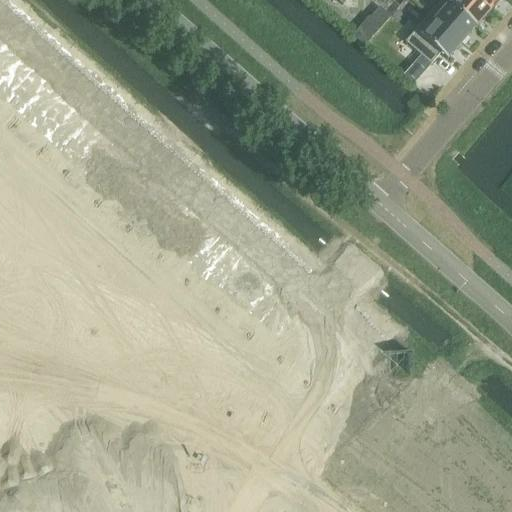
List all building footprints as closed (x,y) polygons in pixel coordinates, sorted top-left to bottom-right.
[(489,12),(475,0),(442,0),(442,1),(474,29),(489,12)] [(475,0),(489,12),(492,10),(492,11),(493,12),(503,0),(475,0)] [(428,16),(461,45),(474,29),(442,1),(428,16)] [(379,9),(370,20),(379,28),(388,17),(379,9)] [(461,45),(428,16),(404,44),(418,55),(420,57),(430,66),(439,56),(446,62),(461,45)] [(420,57),(412,66),(422,75),(430,66),(420,57)] [(13,75),(0,89),(0,110),(4,115),(28,88),(13,75)] [(28,88),(4,115),(19,127),(42,101),(28,88)] [(42,101),(19,127),(33,140),(57,113),(42,101)] [(57,113),(33,140),(47,153),(71,126),(57,113)] [(71,126),(47,153),(62,165),(86,139),(71,126)] [(86,139),(62,165),(76,178),(100,151),(86,139)] [(10,148),(5,154),(14,162),(19,156),(10,148)] [(100,151),(76,178),(91,191),(114,164),(100,151)] [(19,156),(14,162),(23,170),(28,164),(19,156)] [(114,164),(91,191),(106,204),(129,177),(114,164)] [(39,173),(34,179),(43,187),(48,181),(39,173)] [(48,181),(43,187),(52,195),(57,189),(48,181)] [(68,198),(63,205),(72,213),(77,206),(68,198)] [(77,206),(72,213),(81,221),(86,214),(77,206)] [(4,323),(1,331),(12,335),(15,328),(4,323)] [(15,328),(12,335),(24,340),(27,332),(15,328)] [(40,338),(37,345),(48,350),(51,342),(40,338)] [(51,342),(48,350),(59,354),(62,347),(51,342)] [(76,352),(73,360),(84,364),(87,357),(76,352)] [(87,357),(84,364),(95,369),(98,361),(87,357)] [(1,362),(0,365),(0,400),(6,403),(19,370),(1,362)] [(19,370),(6,403),(24,410),(36,380),(37,377),(19,370)] [(24,410),(22,414),(40,421),(54,388),(36,380),(24,410)] [(54,388),(40,421),(58,428),(72,395),(54,388)] [(72,395),(58,428),(77,436),(90,402),(72,395)]
